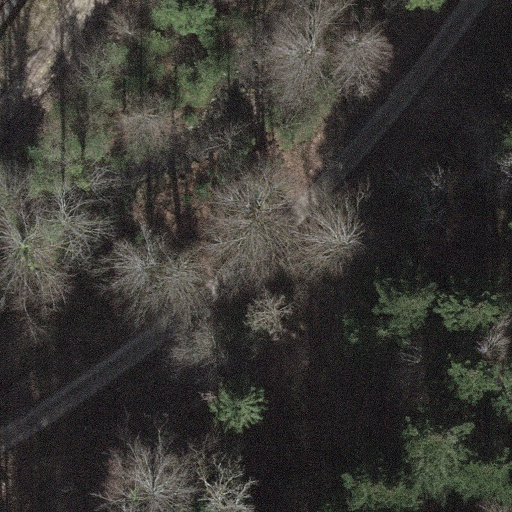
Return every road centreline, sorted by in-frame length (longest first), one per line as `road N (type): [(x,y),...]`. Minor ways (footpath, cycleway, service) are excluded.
road 1 (track): [(499,0),(465,67),(0,428)]
road 2 (track): [(16,417),(113,405),(229,369),(328,320),(511,199)]
road 3 (track): [(0,124),(82,0)]
